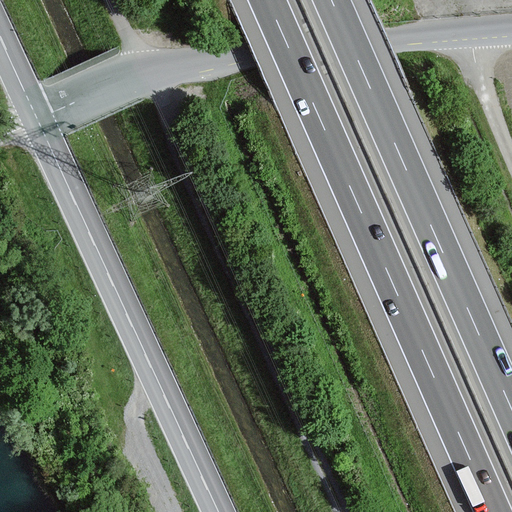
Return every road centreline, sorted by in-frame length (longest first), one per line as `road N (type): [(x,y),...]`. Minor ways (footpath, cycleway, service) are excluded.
road 1 (motorway): [(266,0),(492,511)]
road 2 (track): [(343,511),(149,99),(145,74)]
road 3 (unclassified): [(470,30),(242,54),(145,74),(36,122)]
road 4 (motorway): [(511,405),(333,0)]
road 5 (tertiary): [(36,122),(217,511)]
road 6 (unclassified): [(511,157),(470,30)]
